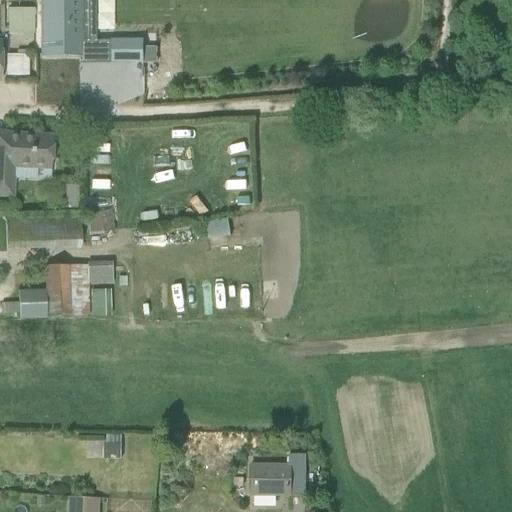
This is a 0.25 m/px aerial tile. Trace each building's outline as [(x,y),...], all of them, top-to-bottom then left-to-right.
[(38,0),(39,45),(39,56),(42,56),(80,56),(80,43),(95,42),(95,41),(94,0),(38,0)] [(33,35),(33,8),(7,9),(7,35),(33,35)] [(141,42),(110,42),(110,55),(110,64),(141,64),(141,42)] [(0,199),(12,200),(14,170),(50,173),(52,137),(5,135),(0,134),(0,199)] [(231,221),(208,222),(210,239),(233,238),(231,221)] [(111,269),(86,269),(86,266),(44,267),(44,292),(17,292),(18,321),(70,320),(70,318),(89,318),(88,287),(111,286),(111,269)] [(70,320),(45,322),(46,340),(71,339),(70,320)] [(304,468),(304,458),(291,458),(291,465),(250,465),(250,496),(290,497),(290,495),(304,495),(304,468)] [(36,497),(35,506),(44,507),(45,498),(36,497)] [(98,511),(99,499),(86,498),(69,497),(68,511),(98,511)]
